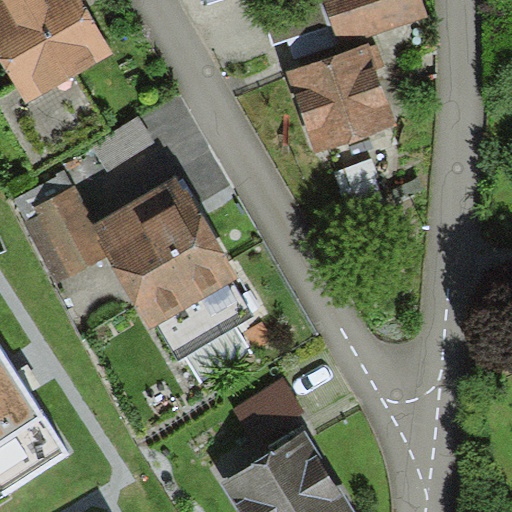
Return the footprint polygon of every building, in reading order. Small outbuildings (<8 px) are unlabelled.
[(0,0),(0,60),(26,104),(112,53),(80,0),(0,0)] [(420,0),(324,0),(339,45),(426,17),(420,0)] [(377,41),(287,72),(316,155),(400,127),(390,98),(386,100),(375,68),(384,64),(377,41)] [(95,225),(65,170),(11,199),(56,282),(104,256),(88,229),(95,225)] [(104,256),(148,331),(157,325),(179,362),(187,357),(238,328),(254,318),(232,282),(238,278),(177,177),(95,225),(88,229),(104,256)] [(254,353),(238,328),(187,357),(203,384),(254,353)] [(22,383),(0,349),(0,498),(68,455),(22,383)] [(306,415),(283,378),(229,412),(253,449),(306,415)] [(355,511),(306,432),(223,482),(240,511),(355,511)]
